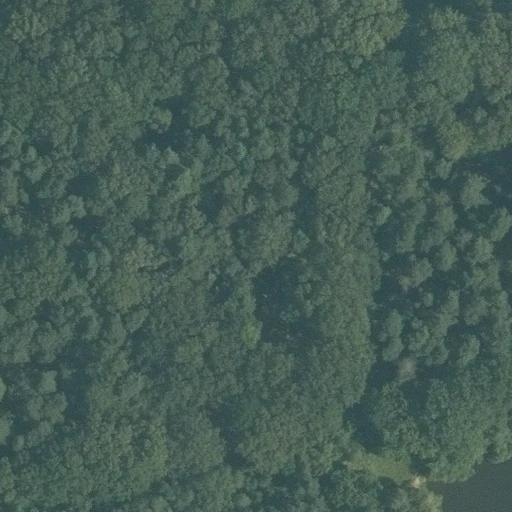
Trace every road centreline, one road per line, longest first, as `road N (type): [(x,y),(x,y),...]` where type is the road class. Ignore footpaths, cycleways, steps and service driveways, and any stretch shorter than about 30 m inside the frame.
road 1 (track): [(0,141),(42,219),(167,292),(220,342),(270,401),(339,511)]
road 2 (track): [(297,445),(0,501)]
